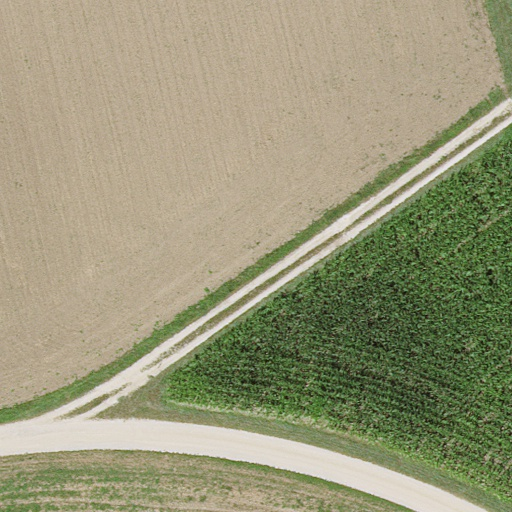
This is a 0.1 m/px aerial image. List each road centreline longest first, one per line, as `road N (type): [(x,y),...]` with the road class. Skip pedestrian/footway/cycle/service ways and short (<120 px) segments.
road 1 (track): [(28,435),(243,303),(511,106)]
road 2 (track): [(0,435),(225,433),(451,500),(467,511)]
